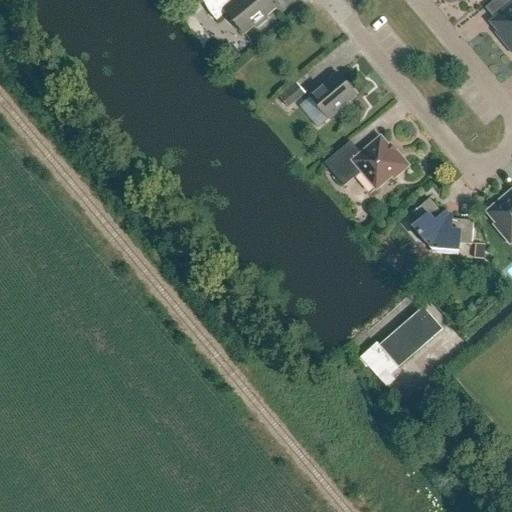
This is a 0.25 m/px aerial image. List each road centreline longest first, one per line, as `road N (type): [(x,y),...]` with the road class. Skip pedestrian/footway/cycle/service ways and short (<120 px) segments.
road 1 (residential): [(331,5),(459,153),(487,165),(511,150)]
road 2 (residential): [(511,113),(417,0)]
